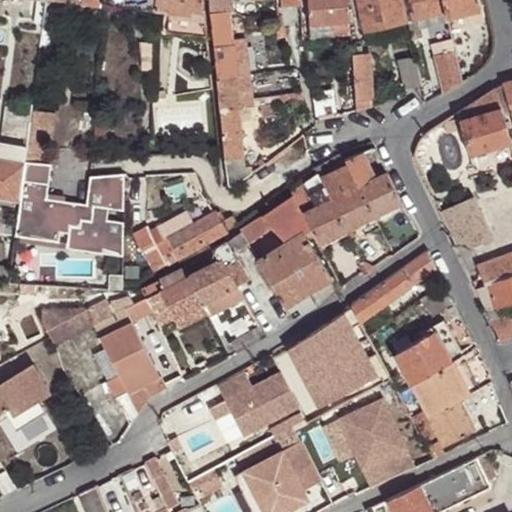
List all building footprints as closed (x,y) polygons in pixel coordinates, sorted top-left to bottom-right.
[(46,13),(47,1),(39,0),(38,0),(36,13),(46,14),(46,13)] [(102,3),(102,0),(82,0),(82,5),(101,8),(102,3)] [(150,0),(102,0),(102,3),(149,9),(150,0)] [(161,0),(155,0),(155,10),(170,12),(171,1),(161,0)] [(210,0),(211,14),(221,13),(219,0),(210,0)] [(232,0),(219,0),(221,13),(230,13),(234,12),(232,0)] [(349,21),(347,0),(308,0),(310,24),(349,21)] [(407,22),(402,0),(357,0),(365,31),(407,22)] [(447,15),(443,0),(407,0),(412,21),(447,15)] [(477,0),(443,0),(447,15),(448,19),(481,11),(477,0)] [(205,16),(204,5),(171,1),(170,12),(205,16)] [(295,21),(302,20),(301,7),(290,7),(290,21),(295,21)] [(233,38),(230,13),(221,13),(211,14),(227,159),(245,157),(240,107),(238,88),(237,75),(234,50),(233,38)] [(56,15),(46,14),(44,25),(51,26),(54,26),(56,15)] [(412,21),(407,22),(409,31),(420,30),(448,24),(448,19),(447,15),(412,21)] [(420,30),(409,31),(410,34),(411,39),(418,39),(421,38),(420,30)] [(246,36),(233,38),(234,50),(246,48),(246,36)] [(455,52),(453,44),(446,45),(433,48),(436,57),(455,52)] [(249,74),(246,48),(234,50),(237,75),(238,88),(250,86),(249,74)] [(462,85),(455,52),(436,57),(445,94),(462,85)] [(369,54),(352,55),(356,101),(372,101),(369,54)] [(422,87),(415,57),(398,61),(405,91),(422,87)] [(238,88),(240,107),(279,103),(278,96),(251,98),(250,86),(238,88)] [(495,90),(458,114),(460,121),(501,110),(495,90)] [(356,101),(356,113),(373,108),(372,101),(356,101)] [(31,121),(33,106),(7,102),(5,116),(31,121)] [(511,143),(501,110),(460,121),(470,156),(511,143)] [(29,134),(31,121),(5,116),(3,130),(29,134)] [(3,130),(2,143),(27,148),(29,136),(29,134),(3,130)] [(29,136),(27,148),(26,156),(44,156),(46,139),(29,136)] [(2,143),(0,142),(0,159),(25,164),(26,156),(27,148),(2,143)] [(375,149),(372,149),(362,153),(367,165),(380,159),(375,149)] [(401,203),(387,174),(374,180),(367,165),(362,153),(346,161),(348,165),(374,217),(401,203)] [(44,156),(26,156),(25,164),(20,201),(15,238),(122,251),(121,172),(88,174),(85,199),(46,195),(50,156),(44,156)] [(229,186),(238,186),(253,175),(252,165),(246,166),(245,157),(227,159),(229,186)] [(0,197),(20,201),(25,164),(0,159),(0,197)] [(346,230),(374,217),(348,165),(321,178),(346,230)] [(320,243),(346,230),(321,178),(320,175),(314,178),(293,194),(294,197),(312,231),(320,243)] [(305,235),(312,231),(294,197),(263,218),(241,233),(247,244),(249,245),(274,229),(287,243),(258,261),(286,308),(333,278),(305,235)] [(441,212),(456,244),(461,244),(468,246),(473,251),(493,242),(472,199),(441,212)] [(193,226),(166,242),(157,247),(170,267),(228,232),(227,229),(223,222),(217,212),(193,226)] [(193,226),(186,214),(158,231),(166,242),(193,226)] [(231,217),(223,222),(227,229),(236,224),(234,221),(231,217)] [(166,242),(158,231),(150,235),(157,247),(166,242)] [(239,250),(247,244),(241,233),(233,238),(236,245),(239,250)] [(227,242),(225,238),(211,248),(213,252),(227,242)] [(227,242),(213,252),(220,261),(222,261),(226,268),(238,261),(227,242)] [(170,267),(157,247),(146,255),(157,274),(170,267)] [(428,251),(350,306),(361,323),(437,270),(428,251)] [(487,285),(511,276),(511,254),(482,265),(482,263),(480,264),(480,270),(479,277),(474,283),(477,289),(487,285)] [(222,261),(220,261),(191,277),(204,304),(224,294),(237,287),(226,268),(222,261)] [(248,281),(238,261),(226,268),(237,287),(248,281)] [(364,277),(368,274),(363,264),(359,266),(364,277)] [(9,284),(10,269),(0,267),(0,279),(3,280),(2,283),(9,284)] [(495,308),(511,301),(511,276),(487,285),(494,306),(495,308)] [(161,292),(174,319),(203,305),(204,304),(191,277),(161,292)] [(452,303),(443,284),(421,300),(430,313),(434,314),(443,309),(452,303)] [(477,289),(486,309),(494,306),(487,285),(477,289)] [(244,301),(237,287),(224,294),(231,307),(232,307),(244,301)] [(151,310),(159,327),(172,320),(174,319),(161,292),(146,299),(146,301),(151,310)] [(203,305),(208,316),(209,318),(231,307),(224,294),(204,304),(203,305)] [(131,320),(151,310),(146,301),(126,311),(131,320)] [(511,314),(511,301),(495,308),(494,306),(486,309),(492,321),(511,314)] [(459,316),(452,303),(443,309),(450,322),(459,316)] [(178,331),(208,316),(203,305),(174,319),(172,320),(178,331)] [(75,336),(94,326),(85,310),(65,311),(66,321),(75,336)] [(60,344),(75,336),(66,321),(65,311),(39,311),(57,346),(60,344)] [(131,320),(126,311),(94,326),(102,342),(134,326),(131,320)] [(344,314),(297,344),(328,403),(387,373),(377,354),(367,359),(344,314)] [(501,342),(511,337),(511,314),(492,321),(501,342)] [(452,363),(462,357),(446,325),(435,331),(452,363)] [(134,326),(102,342),(111,359),(142,343),(134,326)] [(419,341),(435,331),(433,328),(432,327),(416,336),(419,341)] [(266,339),(265,337),(260,329),(228,345),(233,355),(234,356),(266,339)] [(413,385),(452,363),(435,331),(419,341),(396,354),(409,379),(413,385)] [(142,343),(111,359),(128,393),(160,378),(142,343)] [(57,346),(54,348),(63,363),(69,361),(60,344),(57,346)] [(319,408),(328,403),(297,344),(288,350),(319,408)] [(469,395),(480,390),(465,362),(455,367),(469,395)] [(455,367),(452,363),(413,385),(429,416),(458,401),(469,395),(455,367)] [(31,365),(0,384),(0,412),(1,412),(6,408),(19,428),(43,413),(35,401),(48,393),(31,365)] [(240,372),(217,383),(243,436),(296,411),(277,372),(247,387),(240,372)] [(149,399),(167,389),(160,378),(128,393),(117,400),(131,425),(149,399)] [(409,379),(395,388),(398,393),(409,388),(413,385),(409,379)] [(477,410),(469,395),(458,401),(429,416),(431,420),(445,446),(474,431),(466,416),(477,410)] [(382,400),(339,418),(370,490),(412,470),(382,400)] [(413,402),(406,407),(415,423),(422,420),(413,402)] [(6,408),(1,412),(13,432),(19,428),(6,408)] [(422,420),(415,423),(426,443),(434,438),(425,423),(431,420),(429,416),(422,420)] [(298,443),(241,472),(262,511),(275,511),(303,498),(301,493),(319,483),(298,443)] [(437,444),(428,448),(435,460),(444,455),(437,444)] [(158,458),(148,463),(155,477),(165,473),(158,458)] [(478,458),(419,487),(430,511),(442,511),(492,488),(478,458)] [(165,473),(155,477),(168,506),(169,510),(177,506),(169,488),(172,487),(165,473)] [(113,480),(98,487),(108,511),(114,511),(125,507),(113,480)] [(108,511),(98,487),(80,495),(87,511),(108,511)] [(430,511),(419,487),(390,502),(394,509),(395,511),(430,511)] [(390,502),(375,508),(376,511),(387,511),(394,509),(390,502)]
